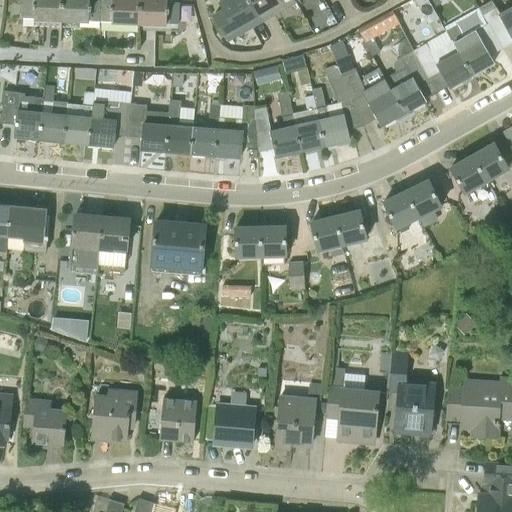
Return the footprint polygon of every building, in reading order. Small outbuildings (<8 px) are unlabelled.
[(62,19),(62,0),(23,0),(23,17),(35,17),(35,18),(62,19)] [(101,0),(62,0),(62,19),(101,20),(101,0)] [(140,21),(140,0),(101,0),(101,20),(140,21)] [(168,1),(167,0),(140,0),(140,21),(180,22),(180,2),(168,1)] [(262,20),(259,15),(250,0),(224,0),(220,2),(224,9),(214,15),(228,40),(262,20)] [(269,10),(272,15),(295,1),(294,0),(250,0),(259,15),(269,10)] [(314,0),(305,5),(317,30),(337,20),(327,0),(314,0)] [(414,0),(428,23),(439,17),(428,0),(414,0)] [(511,5),(498,13),(492,2),(479,8),(483,15),(482,16),(500,49),(511,42),(511,5)] [(489,55),(500,49),(482,16),(478,9),(445,27),(448,34),(457,49),(472,75),(493,63),(489,55)] [(381,52),(379,49),(372,34),(398,20),(393,10),(358,29),(372,56),(381,52)] [(472,75),(457,49),(448,34),(415,52),(428,78),(441,70),(450,87),(472,75)] [(415,52),(413,49),(407,37),(403,39),(400,42),(399,46),(398,50),(399,54),(401,57),(405,66),(385,78),(384,78),(404,113),(426,101),(417,84),(428,78),(415,52)] [(349,53),(347,49),(342,40),(331,47),(338,59),(349,53)] [(351,97),(341,73),(337,64),(325,68),(328,79),(339,102),(340,101),(351,97)] [(341,73),(351,97),(355,107),(369,102),(382,125),(404,113),(384,78),(385,78),(378,67),(363,77),(366,83),(363,85),(355,67),(341,73)] [(265,68),(253,70),(256,84),(268,82),(265,68)] [(133,86),(142,86),(143,72),(133,72),(133,86)] [(183,74),(175,73),(174,73),(173,86),(182,87),(183,74)] [(309,82),(301,84),(303,95),(312,93),(309,82)] [(40,139),(45,85),(44,97),(25,96),(25,94),(24,93),(5,91),(2,123),(16,124),(15,136),(40,139)] [(65,141),(69,103),(68,103),(68,101),(54,100),(55,86),(45,85),(40,139),(65,141)] [(343,114),(340,101),(339,102),(326,105),(321,87),(313,89),(325,145),(350,140),(344,114),(343,114)] [(301,151),(325,145),(313,89),(312,90),(313,95),(304,97),(307,110),(293,113),(288,91),(301,151)] [(89,144),(94,100),(94,92),(85,91),(83,105),(69,103),(65,141),(89,144)] [(126,92),(119,91),(118,101),(130,103),(131,92),(126,92)] [(277,156),(301,151),(288,91),(278,93),(285,127),(271,130),(277,156)] [(133,103),(130,103),(118,101),(118,102),(94,100),(89,144),(114,146),(115,133),(129,135),(133,103)] [(173,100),(171,100),(170,100),(169,112),(145,110),(145,104),(133,103),(129,135),(143,137),(142,149),(168,151),(173,100)] [(179,125),(181,101),(173,100),(168,151),(192,153),(194,126),(179,125)] [(209,117),(219,118),(220,104),(210,103),(209,117)] [(255,108),(254,105),(243,105),(242,118),(220,116),(221,104),(220,104),(219,118),(218,128),(216,155),(240,157),(241,147),(258,147),(257,132),(255,108)] [(257,132),(271,130),(266,106),(255,108),(257,132)] [(216,155),(218,128),(194,126),(192,153),(216,155)] [(473,155),(486,179),(508,167),(494,143),(473,155)] [(464,192),(486,179),(473,155),(451,167),(464,192)] [(406,191),(418,215),(441,205),(429,180),(406,191)] [(395,226),(418,215),(406,191),(384,202),(395,226)] [(0,233),(8,234),(11,207),(0,205),(0,233)] [(45,214),(45,210),(11,207),(8,234),(8,236),(49,240),(51,214),(45,214)] [(336,216),(342,242),(366,237),(360,210),(336,216)] [(98,263),(102,215),(76,213),(71,266),(72,266),(72,265),(97,267),(98,263)] [(125,266),(130,218),(102,215),(98,263),(125,266)] [(318,248),(342,242),(336,216),(311,222),(318,248)] [(201,273),(205,225),(156,221),(152,269),(201,273)] [(261,227),(261,254),(286,253),(286,226),(261,227)] [(236,254),(261,254),(261,227),(236,227),(236,254)] [(290,289),(305,288),(303,261),(289,262),(290,289)] [(347,272),(329,277),(334,298),(353,293),(347,272)] [(251,297),(251,286),(223,285),(222,295),(251,297)] [(465,312),(454,323),(464,334),(476,323),(465,312)] [(200,329),(211,331),(214,318),(203,316),(200,329)] [(46,338),(39,336),(34,341),(35,349),(43,351),(48,344),(46,338)] [(435,383),(407,380),(409,351),(392,350),(392,353),(390,373),(388,391),(399,392),(395,431),(430,435),(435,383)] [(390,373),(392,353),(381,352),(379,372),(390,373)] [(259,376),(268,376),(268,367),(259,367),(259,376)] [(378,393),(343,390),(345,368),(331,367),(329,388),(328,402),(327,413),(327,416),(340,417),(338,440),(374,443),(378,393)] [(511,409),(511,376),(500,376),(500,383),(465,380),(464,388),(448,387),(446,418),(462,419),(462,426),(473,426),(472,435),(497,437),(500,409),(511,409)] [(93,437),(126,440),(129,415),(135,416),(137,392),(124,391),(123,397),(96,395),(93,437)] [(0,443),(6,444),(6,438),(8,439),(12,394),(0,393),(0,443)] [(277,441),(312,444),(316,400),(281,396),(277,441)] [(33,441),(63,444),(66,411),(37,409),(38,400),(25,399),(23,423),(34,426),(33,441)] [(160,438),(194,441),(197,401),(164,399),(160,438)] [(327,413),(328,402),(317,402),(316,412),(327,413)] [(215,443),(251,446),(255,407),(219,404),(215,443)] [(511,511),(511,464),(486,462),(484,482),(488,482),(487,494),(479,494),(477,511),(511,511)] [(151,511),(154,502),(139,498),(134,511),(151,511)] [(122,511),(125,503),(109,499),(105,511),(122,511)] [(176,511),(177,509),(154,502),(151,511),(176,511)]
